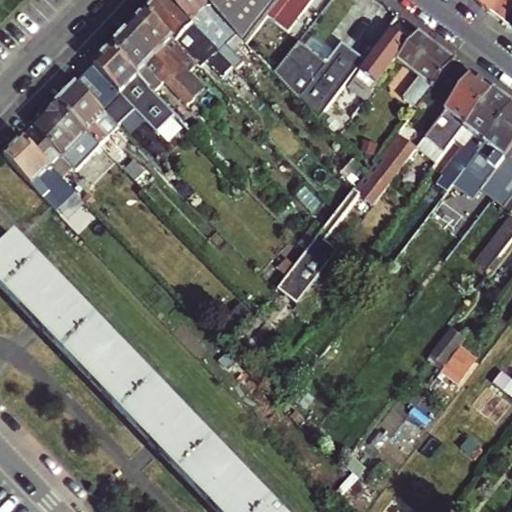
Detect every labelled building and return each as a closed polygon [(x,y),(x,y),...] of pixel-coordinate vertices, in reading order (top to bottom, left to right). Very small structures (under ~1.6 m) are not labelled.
[(224,61),(164,0),(151,0),(141,11),(169,39),(186,58),(197,47),(231,82),(238,75),(224,61)] [(240,44),(198,0),(164,0),(224,61),(238,75),(241,78),(248,71),(232,53),(240,44)] [(198,0),(240,44),(275,0),(198,0)] [(286,0),(301,11),(309,0),(286,0)] [(470,0),(483,10),(491,0),(470,0)] [(169,39),(141,11),(124,29),(162,68),(192,99),(201,89),(188,75),(161,47),(169,39)] [(162,68),(124,29),(107,48),(134,75),(143,67),(158,82),(163,77),(158,72),(162,68)] [(405,42),(389,30),(347,85),(355,92),(362,97),(405,42)] [(414,110),(452,60),(415,32),(393,62),(420,82),(404,103),(414,110)] [(186,58),(169,39),(161,47),(188,75),(196,68),(186,58)] [(293,98),(323,61),(298,39),(270,74),(293,98)] [(293,98),(314,119),(362,59),(339,41),(323,61),(293,98)] [(172,131),(180,123),(134,75),(107,48),(74,84),(101,112),(118,94),(139,115),(148,106),(172,131)] [(430,129),(468,80),(472,76),(452,60),(414,110),(410,114),(430,129)] [(473,84),(468,80),(430,129),(423,139),(414,151),(434,167),(443,155),(463,129),(489,96),(483,92),(483,84),(479,82),(473,84)] [(55,103),(85,134),(99,148),(118,130),(101,112),(74,84),(55,103)] [(511,106),(492,92),(489,96),(463,129),(473,138),(443,177),(453,183),(464,169),(472,159),(511,106)] [(55,103),(21,141),(49,170),(85,134),(55,103)] [(493,176),(511,151),(511,106),(472,159),(464,169),(453,183),(451,185),(459,191),(473,201),(485,186),(493,176)] [(414,151),(394,136),(365,172),(351,191),(336,210),(356,226),(414,151)] [(2,158),(51,210),(62,199),(68,205),(77,214),(85,207),(49,170),(21,141),(2,158)] [(124,174),(130,168),(114,151),(108,158),(124,174)] [(508,204),(511,198),(511,151),(493,176),(485,186),(508,204)] [(164,177),(143,155),(130,168),(124,174),(145,195),(164,177)] [(511,198),(508,204),(503,210),(511,217),(476,263),(488,272),(511,241),(511,198)] [(57,216),(68,205),(62,199),(51,210),(57,216)] [(300,303),(340,250),(321,235),(280,288),(300,303)] [(275,511),(14,241),(0,253),(0,289),(215,511),(275,511)] [(432,357),(463,384),(485,358),(454,331),(432,357)] [(337,421),(316,404),(298,426),(319,443),(337,421)]
